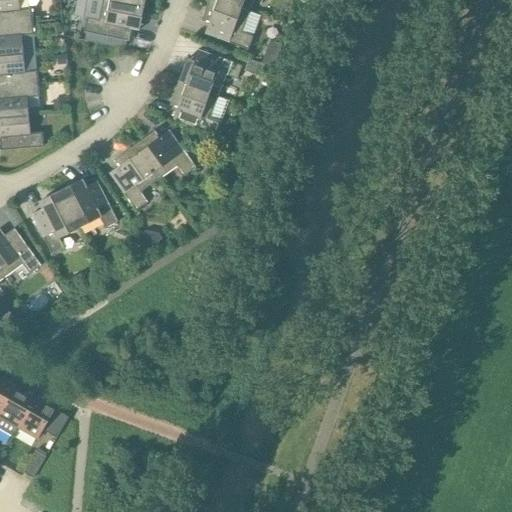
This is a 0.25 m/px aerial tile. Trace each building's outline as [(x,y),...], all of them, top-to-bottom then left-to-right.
[(0,0),(0,24),(33,21),(32,8),(20,9),(19,0),(0,0)] [(145,6),(114,0),(103,0),(99,20),(87,18),(85,32),(130,41),(134,19),(142,21),(145,6)] [(250,11),(221,0),(209,0),(206,10),(213,13),(205,33),(249,49),(254,36),(242,32),(250,11)] [(221,0),(250,11),(254,0),(221,0)] [(0,55),(24,53),(22,35),(34,34),(33,21),(0,24),(0,55)] [(179,81),(218,96),(226,74),(238,79),(243,65),(199,49),(192,70),(184,67),(179,81)] [(24,53),(0,55),(0,86),(38,83),(37,70),(25,71),(24,53)] [(249,59),(245,71),(255,74),(260,62),(249,59)] [(218,96),(179,81),(174,95),(181,98),(174,119),(217,135),(222,121),(210,117),(218,96)] [(0,117),(29,115),(28,97),(40,96),(38,83),(0,86),(0,117)] [(29,115),(0,117),(0,140),(1,150),(44,146),(43,132),(31,133),(29,115)] [(135,145),(159,179),(178,166),(185,175),(196,167),(170,130),(152,143),(147,136),(135,145)] [(159,179),(135,145),(123,154),(127,160),(110,173),(137,210),(148,202),(141,192),(159,179)] [(61,190),(80,227),(101,217),(106,228),(119,222),(98,181),(78,190),(75,183),(61,190)] [(80,227),(61,190),(48,197),(51,204),(32,214),(53,255),(65,249),(60,238),(80,227)] [(0,271),(4,277),(23,264),(30,274),(41,266),(15,228),(0,238),(0,271)] [(0,416),(17,387),(0,376),(0,416)] [(36,398),(17,387),(0,416),(0,417),(0,427),(14,436),(18,428),(36,398)] [(36,398),(18,428),(38,439),(43,429),(57,437),(69,417),(55,409),(36,398)] [(34,478),(46,456),(36,450),(24,472),(34,478)]
